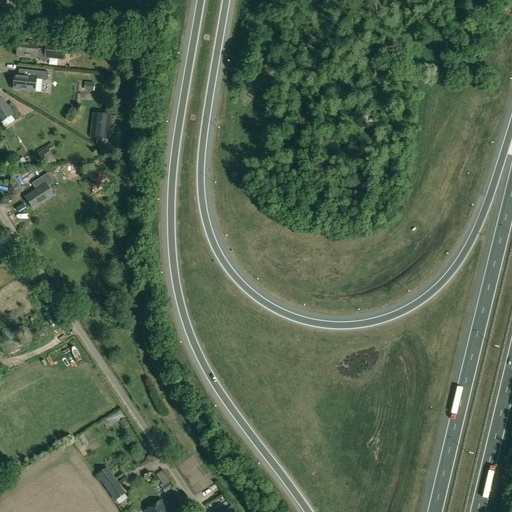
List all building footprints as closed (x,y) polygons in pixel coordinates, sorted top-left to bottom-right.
[(65,61),(66,46),(45,44),(45,50),(38,49),(38,44),(19,42),(17,56),(37,58),(36,57),(38,57),(43,64),(49,59),(65,61)] [(29,77),(14,76),(13,90),(35,92),(36,80),(47,81),(48,73),(29,71),(29,77)] [(15,121),(22,116),(16,108),(11,111),(2,98),(0,99),(0,120),(1,123),(11,116),(15,121)] [(87,121),(90,116),(81,110),(78,115),(87,121)] [(109,140),(111,116),(93,113),(90,138),(109,140)] [(44,161),(46,164),(56,164),(57,163),(49,152),(55,147),(51,142),(45,147),(46,149),(35,156),(41,164),(44,161)] [(25,198),(33,210),(53,196),(51,193),(57,189),(54,184),(48,174),(38,180),(42,186),(25,198)] [(121,411),(103,422),(107,429),(118,422),(123,429),(130,425),(121,411)] [(126,494),(107,468),(97,475),(115,501),(126,494)] [(128,469),(121,473),(124,479),(131,476),(128,469)] [(162,488),(165,493),(172,488),(168,483),(162,488)] [(165,505),(162,500),(144,511),(173,511),(179,508),(173,500),(165,505)]
